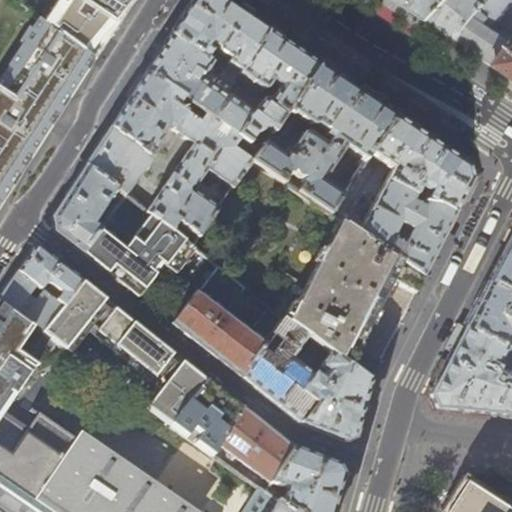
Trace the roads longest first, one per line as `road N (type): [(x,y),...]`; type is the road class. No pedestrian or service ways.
road 1 (residential): [(16,219),(293,435),(380,468)]
road 2 (residential): [(380,468),(402,394),(511,180)]
road 3 (unclassified): [(157,0),(16,219)]
road 4 (secondary): [(314,0),(511,130)]
